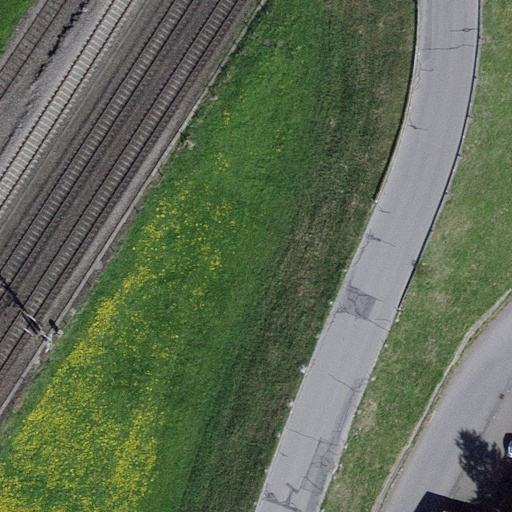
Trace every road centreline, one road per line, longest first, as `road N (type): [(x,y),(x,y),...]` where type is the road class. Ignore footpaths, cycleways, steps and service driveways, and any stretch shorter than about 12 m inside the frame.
road 1 (unclassified): [(456,0),(459,28),(430,184),(329,391),(284,511)]
road 2 (unclassified): [(412,511),(502,349),(511,345)]
